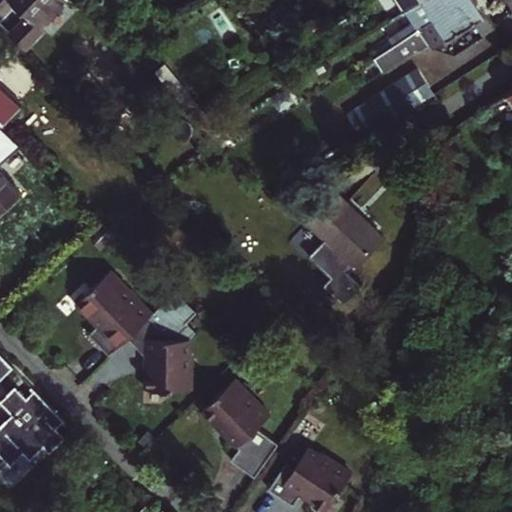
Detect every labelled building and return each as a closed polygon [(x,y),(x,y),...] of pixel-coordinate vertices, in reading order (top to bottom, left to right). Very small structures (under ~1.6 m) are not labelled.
[(67,0),(12,0),(41,28),(67,0)] [(422,0),(411,8),(417,17),(387,36),(393,46),(396,44),(417,30),(464,0),(422,0)] [(476,0),(464,0),(417,30),(420,35),(426,32),(435,46),(452,35),(483,15),(485,13),(476,0)] [(485,13),(483,15),(477,37),(494,26),(485,13)] [(477,37),(483,15),(452,35),(461,48),(477,37)] [(372,60),(380,74),(405,58),(396,44),(393,46),(372,60)] [(148,54),(140,60),(149,73),(158,68),(148,54)] [(411,69),(368,97),(384,122),(427,95),(411,69)] [(0,118),(5,123),(23,105),(0,82),(0,118)] [(504,97),(498,100),(500,105),(506,101),(504,97)] [(186,113),(208,135),(219,128),(197,106),(186,113)] [(493,123),(484,109),(437,140),(446,154),(493,123)] [(0,217),(22,198),(0,171),(0,168),(21,149),(6,134),(0,139),(0,217)] [(353,267),(382,236),(332,188),(303,219),(353,267)] [(104,319),(99,324),(90,332),(110,354),(129,337),(147,356),(150,358),(153,358),(152,370),(146,374),(146,386),(193,387),(193,351),(190,351),(190,337),(198,330),(188,320),(197,312),(175,292),(153,313),(111,270),(78,301),(87,311),(95,309),(104,319)] [(0,376),(9,368),(0,358),(0,376)] [(204,411),(216,424),(219,420),(227,429),(227,433),(227,435),(240,449),(232,460),(256,478),(280,444),(259,429),(272,416),(237,380),(204,411)] [(25,385),(17,393),(21,398),(30,389),(25,385)] [(62,439),(56,434),(51,428),(60,420),(30,389),(21,398),(17,393),(11,387),(0,397),(0,406),(8,415),(0,423),(0,459),(1,459),(8,467),(21,454),(27,461),(40,448),(47,454),(62,439)] [(51,428),(56,434),(65,425),(60,420),(51,428)] [(219,425),(215,428),(226,440),(227,435),(227,433),(219,425)] [(286,461),(267,488),(293,505),(300,494),(303,490),(313,496),(310,501),(325,511),(349,473),(321,454),(319,457),(307,448),(294,466),(286,461)] [(303,490),(300,494),(310,501),(313,496),(303,490)]
